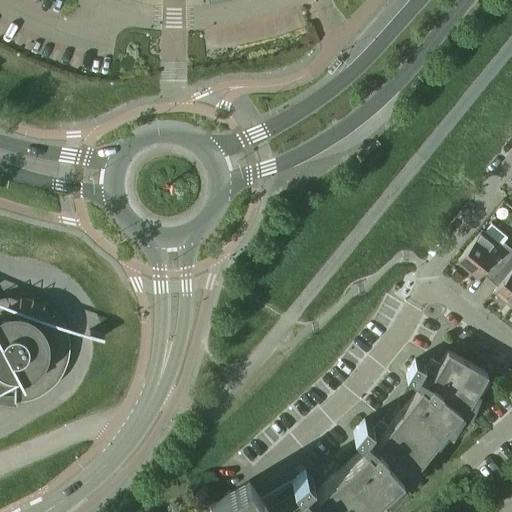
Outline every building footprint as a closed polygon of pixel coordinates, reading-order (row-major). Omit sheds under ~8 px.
[(340,62),(335,59),(326,70),(330,74),(340,62)] [(376,139),(364,148),(367,153),(380,144),(376,139)] [(511,250),(511,249),(503,242),(507,236),(490,223),(483,232),(481,230),(456,260),(475,277),(480,271),(488,279),(511,250)] [(511,307),(511,306),(511,250),(488,279),(497,286),(493,291),(511,307)] [(45,305),(42,303),(39,301),(36,299),(32,298),(29,297),(26,296),(22,295),(19,295),(15,295),(11,295),(7,295),(3,296),(0,296),(0,390),(1,390),(13,390),(13,400),(15,400),(15,396),(18,396),(22,395),(25,395),(29,394),(32,393),(35,391),(38,390),(44,386),(47,384),(50,381),(52,379),(54,376),(56,373),(58,370),(60,366),(62,363),(63,359),(64,355),(64,351),(65,346),(65,342),(64,338),(64,335),(63,331),(61,327),(60,323),(58,320),(56,316),(54,313),(51,310),(48,308),(45,305)] [(360,511),(400,477),(402,479),(402,480),(403,481),(459,411),(462,413),(461,414),(463,415),(487,372),(447,349),(431,376),(421,370),(424,365),(414,359),(405,375),(419,386),(378,438),(369,430),(373,426),(364,418),(353,433),(365,446),(316,490),(308,482),(312,478),(305,469),(291,481),(301,497),(280,510),(270,499),(264,504),(249,480),(210,506),(213,511),(360,511)]
